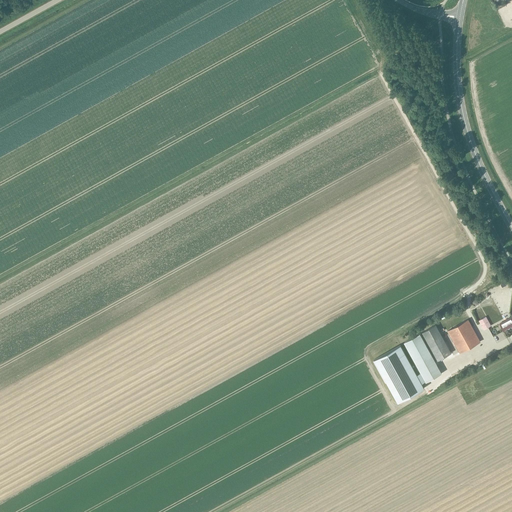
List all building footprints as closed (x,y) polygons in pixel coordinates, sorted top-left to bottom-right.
[(487,317),(484,318),(479,321),(484,330),(491,325),(487,317)] [(503,331),(511,326),(511,317),(499,324),(503,331)] [(460,353),(480,342),(468,320),(448,331),(460,353)] [(451,353),(435,325),(422,332),(437,361),(451,353)] [(404,342),(426,382),(441,374),(419,334),(404,342)] [(424,388),(400,345),(374,360),(398,403),(424,388)]
